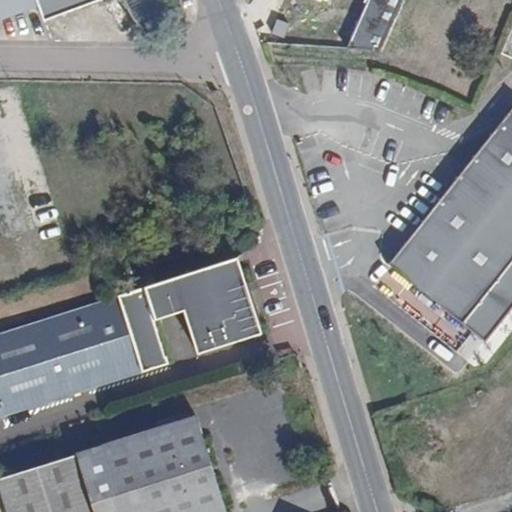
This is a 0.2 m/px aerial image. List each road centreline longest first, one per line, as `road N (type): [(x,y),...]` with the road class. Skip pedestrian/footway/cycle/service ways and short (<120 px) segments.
road 1 (secondary): [(235,49),(376,511)]
road 2 (residential): [(235,49),(156,62),(0,59)]
